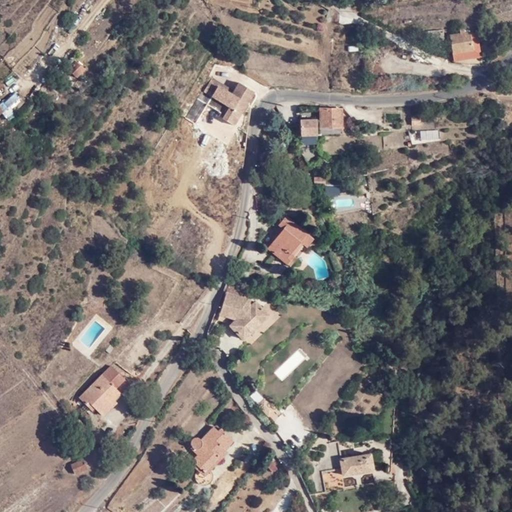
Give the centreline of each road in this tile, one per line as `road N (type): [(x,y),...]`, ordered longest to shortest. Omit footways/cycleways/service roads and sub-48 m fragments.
road 1 (unclassified): [(79,511),(131,450),(213,307),(236,236),(261,104),(277,92),(418,94),(476,81),(511,62)]
road 2 (unknown): [(484,77),(322,0)]
